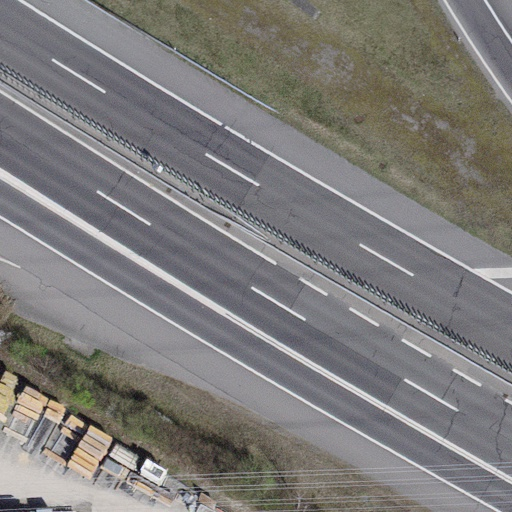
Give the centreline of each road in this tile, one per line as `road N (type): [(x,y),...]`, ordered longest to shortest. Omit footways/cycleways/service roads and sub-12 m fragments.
road 1 (motorway): [(0,131),(511,445)]
road 2 (motorway): [(511,328),(0,23)]
road 3 (motorway): [(0,191),(267,344),(511,465)]
